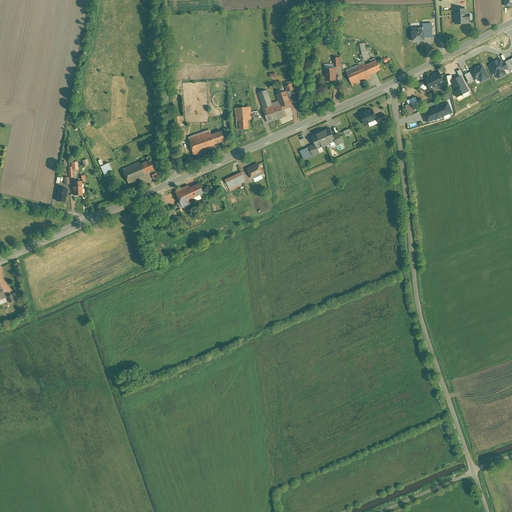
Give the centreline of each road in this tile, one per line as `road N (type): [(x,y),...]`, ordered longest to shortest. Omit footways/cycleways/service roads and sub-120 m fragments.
road 1 (unclassified): [(390,83),(420,319),(487,511)]
road 2 (tertiary): [(174,180),(390,83)]
road 3 (unclassified): [(160,0),(174,180)]
road 4 (track): [(379,511),(511,456)]
road 5 (tertiary): [(390,83),(511,23)]
